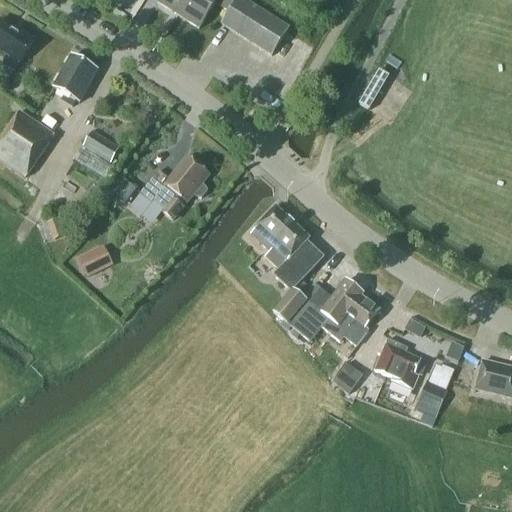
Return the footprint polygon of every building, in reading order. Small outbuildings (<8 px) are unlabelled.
[(159,0),(157,4),(178,18),(188,0),(159,0)] [(215,5),(220,9),(225,0),(188,0),(178,18),(199,31),(215,5)] [(225,0),(220,9),(228,14),(221,26),(271,58),(289,31),(239,0),(225,0)] [(0,22),(0,53),(8,58),(3,66),(13,72),(18,64),(19,65),(34,42),(18,32),(17,33),(0,22)] [(53,90),(64,97),(61,103),(72,109),(76,103),(79,105),(97,73),(71,58),(53,90)] [(0,141),(0,162),(26,180),(54,137),(19,113),(0,141)] [(118,151),(91,134),(83,148),(111,166),(118,151)] [(106,183),(112,171),(81,152),(74,163),(106,183)] [(208,177),(187,160),(169,182),(158,173),(139,197),(152,207),(154,204),(165,212),(163,215),(172,223),(183,210),(180,208),(184,203),(186,205),(193,197),(196,199),(201,201),(206,194),(203,190),(200,188),(208,177)] [(124,207),(138,190),(129,182),(115,199),(124,207)] [(309,241),(275,210),(251,237),(272,256),(262,267),(293,294),(323,258),(307,244),(309,241)] [(77,261),(86,279),(111,267),(102,249),(77,261)] [(317,289),(306,302),(297,294),(278,318),(310,345),(325,327),(343,342),(347,336),(359,346),(368,333),(365,331),(379,313),(360,299),(363,296),(345,283),(332,301),(317,289)] [(422,341),(428,326),(410,319),(404,333),(422,341)] [(373,373),(393,382),(392,384),(413,393),(419,379),(415,377),(421,362),(404,354),(406,350),(387,342),(373,373)] [(511,369),(486,364),(480,391),(511,399),(511,369)] [(331,384),(347,396),(362,377),(346,365),(331,384)] [(426,384),(443,391),(442,392),(445,393),(453,375),(434,366),(426,384)] [(413,412),(435,421),(446,394),(424,385),(413,412)]
